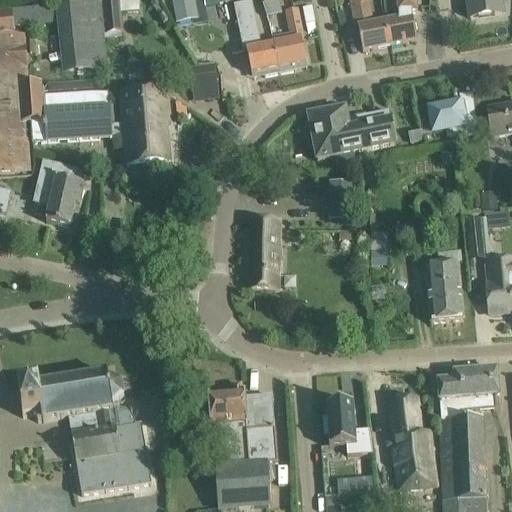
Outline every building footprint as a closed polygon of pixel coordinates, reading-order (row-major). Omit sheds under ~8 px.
[(192,0),(172,3),(175,25),(199,21),(195,0),(192,0)] [(260,0),(263,5),(267,19),(282,16),(279,2),(288,0),(260,0)] [(349,0),(355,30),(358,30),(363,55),(390,49),(385,24),(374,26),(368,0),(349,0)] [(390,49),(418,44),(412,18),(412,14),(417,14),(416,0),(397,0),(398,21),(385,24),(390,49)] [(500,0),(467,0),(467,1),(470,21),(503,16),(500,0)] [(84,5),(59,7),(59,9),(60,24),(65,72),(107,68),(104,41),(103,25),(101,6),(101,3),(84,5)] [(274,47),(261,50),(252,3),(234,7),(244,53),(247,53),(252,77),(279,71),(274,47)] [(114,4),(101,6),(103,25),(104,41),(123,40),(122,35),(120,15),(119,4),(114,4)] [(290,37),(273,40),(274,47),(279,71),(280,76),(296,73),(295,68),(306,66),(301,42),(304,41),(298,11),(285,14),(287,23),(290,37)] [(12,13),(0,13),(0,176),(15,175),(15,174),(28,173),(27,153),(25,127),(33,126),(47,125),(45,99),(44,92),(36,88),(28,88),(26,64),(25,39),(14,40),(13,28),(12,13)] [(214,67),(190,71),(192,84),(216,81),(214,67)] [(115,128),(112,128),(112,139),(124,138),(141,136),(140,128),(151,127),(150,110),(164,109),(164,104),(168,104),(167,89),(147,90),(134,92),(120,93),(123,127),(115,128)] [(47,125),(33,126),(34,147),(112,142),(112,139),(112,128),(110,110),(108,110),(107,95),(45,99),(47,125)] [(141,136),(124,138),(125,150),(127,169),(170,165),(166,126),(170,126),(168,104),(164,104),(164,109),(150,110),(151,127),(140,128),(141,136)] [(448,133),(450,139),(477,134),(475,117),(463,119),(460,106),(428,112),(433,136),(448,133)] [(511,107),(487,112),(492,140),(511,136),(511,107)] [(346,111),(308,118),(317,163),(337,159),(396,147),(389,113),(348,122),(346,111)] [(203,135),(199,159),(212,161),(216,138),(203,135)] [(69,171),(44,165),(34,205),(50,209),(46,225),(71,230),(75,209),(80,210),(85,188),(65,184),(69,171)] [(330,184),(329,220),(349,220),(350,185),(330,184)] [(0,191),(0,214),(6,216),(12,194),(0,191)] [(481,196),(480,212),(496,212),(497,196),(481,196)] [(466,222),(469,258),(472,257),(472,253),(485,251),(485,250),(488,250),(486,220),(466,222)] [(281,223),(250,222),(249,293),(279,294),(281,223)] [(339,233),(339,243),(354,243),(354,233),(339,233)] [(373,251),(388,252),(389,240),(374,239),(373,251)] [(155,255),(151,264),(173,275),(184,253),(170,247),(164,260),(155,255)] [(371,253),(371,268),(387,268),(387,253),(371,253)] [(489,283),(487,283),(490,317),(511,315),(511,262),(487,264),(489,283)] [(457,266),(425,269),(429,306),(431,326),(463,323),(461,303),(457,266)] [(443,511),(486,511),(486,502),(482,421),(461,422),(461,414),(496,413),(496,399),(499,399),(499,392),(497,372),(455,376),(455,383),(438,384),(440,404),(441,404),(442,423),(440,423),(443,503),(443,511)] [(114,408),(124,400),(122,384),(109,379),(108,375),(36,387),(37,394),(19,398),(22,418),(23,421),(35,419),(36,426),(72,421),(74,438),(72,438),(82,500),(152,487),(146,453),(142,426),(136,427),(135,423),(134,419),(131,416),(127,412),(122,411),(118,410),(114,410),(114,408)] [(245,401),(245,393),(244,393),(241,387),(233,388),(231,394),(209,396),(210,416),(211,427),(227,426),(231,470),(218,471),(219,511),(270,509),(267,466),(278,466),(272,399),(245,401)] [(388,448),(394,448),(395,468),(399,493),(438,490),(431,433),(421,434),(419,421),(418,401),(389,403),(390,423),(392,437),(387,438),(388,448)] [(328,419),(322,420),(324,439),(329,438),(330,450),(346,449),(347,458),(373,457),(369,433),(356,433),(354,406),(327,408),(328,419)] [(341,511),(341,498),(326,499),(326,511),(341,511)]
